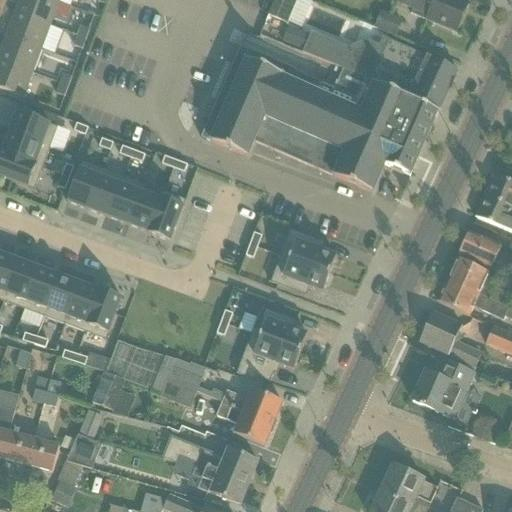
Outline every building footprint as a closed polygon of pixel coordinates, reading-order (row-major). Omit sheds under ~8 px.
[(50,28),(59,4),(47,0),(19,0),(15,15),(50,28)] [(298,0),(275,0),(269,16),(288,24),(298,0)] [(429,20),(439,24),(460,33),(470,9),(449,0),(397,0),(396,3),(416,11),(413,16),(428,23),(429,20)] [(374,29),(397,38),(404,21),(381,13),(374,29)] [(41,52),(50,28),(15,15),(6,38),(41,52)] [(289,27),(282,43),(306,53),(312,37),(289,27)] [(82,28),(78,38),(86,41),(90,31),(82,28)] [(343,71),(438,113),(439,113),(457,72),(389,41),(383,38),(379,48),(371,44),(367,43),(361,45),(355,46),(350,50),(313,35),(312,37),(306,53),(304,56),(343,71)] [(0,63),(32,75),(41,52),(6,38),(0,53),(0,63)] [(83,51),(86,41),(78,38),(74,47),(83,51)] [(254,144),(372,195),(384,167),(390,170),(404,175),(410,178),(438,113),(343,71),(337,83),(359,93),(356,100),(295,74),(295,73),(240,49),(201,139),(247,159),(254,144)] [(23,99),(32,75),(0,63),(0,90),(7,93),(23,99)] [(64,75),(60,85),(68,88),(72,78),(64,75)] [(64,98),(68,88),(60,85),(56,95),(64,98)] [(17,114),(10,135),(50,150),(58,129),(17,114)] [(77,126),(74,133),(85,137),(88,130),(77,126)] [(42,170),(50,150),(10,135),(2,154),(1,154),(42,170)] [(102,141),(99,148),(110,153),(113,145),(102,141)] [(131,160),(134,153),(122,148),(119,156),(131,160)] [(145,157),(134,153),(131,160),(142,164),(145,157)] [(0,178),(34,192),(42,170),(1,154),(0,156),(0,178)] [(173,170),(176,163),(165,158),(162,166),(173,170)] [(187,167),(176,163),(173,170),(184,175),(187,167)] [(88,212),(103,171),(82,164),(67,204),(88,212)] [(66,166),(62,177),(69,180),(74,169),(66,166)] [(108,220),(124,179),(103,171),(88,212),(108,220)] [(65,192),(69,180),(62,177),(57,189),(65,192)] [(511,184),(494,177),(485,198),(511,209),(511,184)] [(129,227),(144,186),(124,179),(108,220),(129,227)] [(148,236),(164,194),(163,194),(161,200),(143,193),(145,187),(144,186),(129,227),(148,235),(148,236)] [(185,202),(164,194),(148,236),(170,244),(185,202)] [(511,221),(511,218),(511,209),(485,198),(476,220),(511,235),(511,221)] [(290,232),(280,258),(330,276),(336,258),(322,253),(325,245),(290,232)] [(254,235),(250,246),(257,249),(262,238),(254,235)] [(460,257),(498,274),(511,280),(511,260),(499,254),(501,249),(470,235),(460,257)] [(253,260),(257,249),(250,246),(246,258),(253,260)] [(0,302),(3,304),(19,263),(0,255),(0,302)] [(330,276),(280,258),(270,284),(306,297),(309,289),(323,294),(330,276)] [(458,261),(448,283),(509,311),(511,304),(511,301),(486,290),(486,292),(482,291),(489,275),(458,261)] [(24,311),(39,270),(19,263),(3,304),(24,311)] [(44,319),(59,278),(39,270),(24,311),(44,319)] [(64,326),(79,286),(59,278),(44,319),(64,326)] [(448,283),(438,304),(470,319),(475,308),(479,309),(478,311),(504,323),(505,319),(511,322),(511,311),(509,311),(448,283)] [(85,334),(100,292),(99,292),(99,293),(79,286),(64,326),(85,334)] [(122,300),(100,292),(85,334),(106,342),(122,300)] [(296,323),(261,310),(251,336),(300,354),(307,336),(293,331),(296,323)] [(225,313),(221,324),(228,327),(233,316),(225,313)] [(449,357),(474,369),(480,356),(455,344),(462,328),(433,315),(420,344),(449,358),(449,357)] [(224,338),(228,327),(221,324),(216,336),(224,338)] [(511,337),(494,330),(487,347),(511,358),(511,337)] [(34,347),(36,338),(25,335),(22,343),(34,347)] [(293,372),(300,354),(251,336),(236,375),(254,382),(255,379),(270,384),(273,374),(277,375),(280,367),(293,372)] [(48,342),(36,338),(34,347),(45,350),(48,342)] [(73,364),(76,356),(64,353),(62,360),(73,364)] [(87,360),(76,356),(73,364),(85,368),(87,360)] [(165,360),(152,392),(162,396),(167,384),(196,396),(197,395),(199,390),(202,381),(186,375),(190,366),(177,361),(176,362),(165,358),(165,360)] [(474,377),(464,372),(445,364),(438,380),(427,375),(413,404),(453,423),(474,377)] [(107,413),(113,415),(125,382),(106,375),(104,374),(91,406),(107,413)] [(44,406),(50,382),(38,379),(32,403),(44,406)] [(61,385),(50,382),(44,406),(56,409),(59,398),(57,398),(61,385)] [(191,411),(196,396),(167,384),(162,396),(161,399),(191,411)] [(208,394),(206,398),(222,405),(222,406),(244,414),(243,417),(254,421),(256,417),(266,421),(265,423),(274,427),(283,405),(259,395),(253,393),(249,402),(227,393),(226,396),(217,393),(216,395),(212,393),(211,395),(208,394)] [(222,406),(217,419),(238,427),(235,437),(241,439),(265,449),(274,427),(265,423),(266,421),(256,417),(254,421),(243,417),(244,414),(222,406)] [(0,459),(4,461),(10,435),(16,412),(0,407),(0,459)] [(28,467),(35,441),(10,435),(4,461),(28,467)] [(102,447),(78,437),(65,464),(90,471),(102,447)] [(174,440),(165,461),(175,465),(176,461),(177,458),(198,466),(219,474),(219,477),(229,480),(230,477),(241,481),(240,483),(249,486),(259,464),(235,454),(228,451),(224,461),(200,450),(174,440)] [(60,447),(35,441),(28,467),(53,473),(60,447)] [(175,465),(174,467),(194,475),(193,478),(214,486),(210,496),(216,498),(240,508),(249,486),(240,483),(241,481),(230,477),(229,480),(219,477),(219,474),(198,466),(177,458),(176,461),(175,465)] [(393,468),(380,496),(415,511),(428,511),(438,490),(424,484),(424,483),(393,468)] [(57,484),(49,503),(67,511),(75,491),(57,484)] [(218,511),(206,507),(204,511),(171,498),(172,494),(158,490),(156,498),(145,496),(141,511),(130,511),(124,510),(124,511),(163,511),(164,511),(165,511),(218,511)] [(415,511),(380,496),(373,511),(415,511)] [(482,511),(457,500),(451,511),(482,511)]
